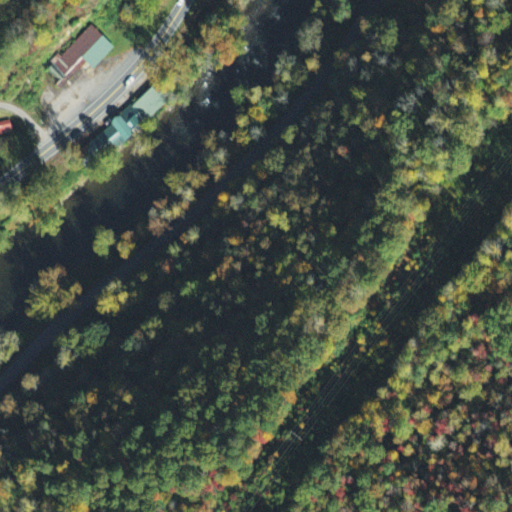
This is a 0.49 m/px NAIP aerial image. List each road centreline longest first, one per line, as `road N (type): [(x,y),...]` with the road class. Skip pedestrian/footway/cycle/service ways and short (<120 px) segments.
road 1 (tertiary): [(0,381),(270,138),(370,0)]
road 2 (primary): [(100,106),(147,59),(184,0)]
road 3 (primary): [(0,185),(100,106)]
